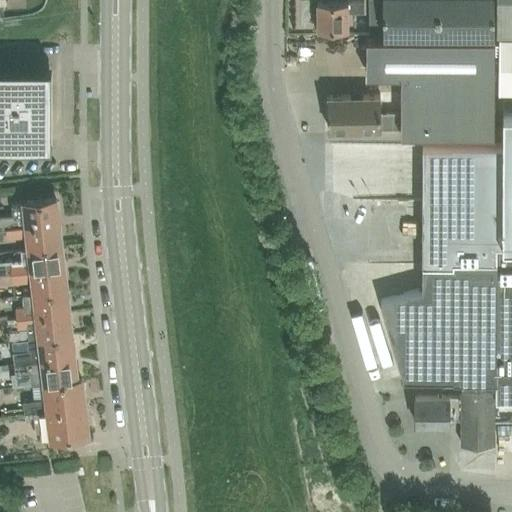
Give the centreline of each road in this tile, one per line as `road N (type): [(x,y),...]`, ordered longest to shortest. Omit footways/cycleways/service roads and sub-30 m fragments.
road 1 (unclassified): [(511,493),(406,478),(375,448),(276,107),(271,0)]
road 2 (primary): [(105,0),(106,187),(143,511)]
road 3 (primary): [(160,511),(124,192),(123,0)]
